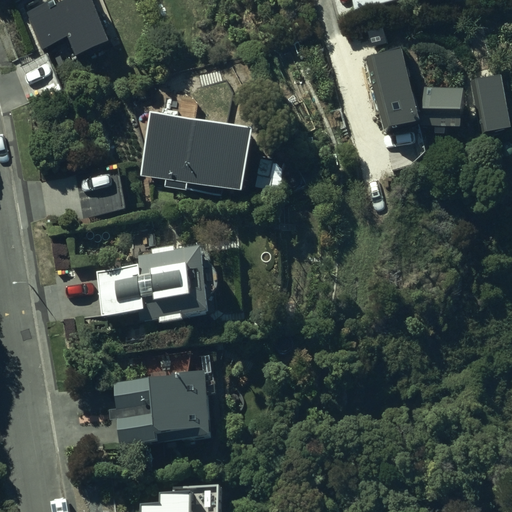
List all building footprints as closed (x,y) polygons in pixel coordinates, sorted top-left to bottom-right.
[(352,0),(355,13),(414,2),(424,0),(352,0)] [(356,52),(379,146),(424,137),(468,143),(470,125),(478,157),(484,155),(483,150),(511,144),(511,101),(508,72),(462,79),(464,89),(423,85),(412,41),(356,52)] [(256,138),(151,118),(138,181),(244,201),(256,138)] [(118,174),(41,182),(46,223),(123,213),(118,174)] [(142,273),(97,276),(101,322),(137,319),(138,327),(160,325),(160,331),(183,330),(182,324),(208,322),(203,255),(176,257),(176,254),(152,256),(152,261),(141,262),(142,273)] [(205,378),(115,387),(116,413),(111,413),(111,425),(118,425),(118,450),(158,450),(158,444),(211,443),(205,378)] [(160,511),(140,510),(140,511),(222,511),(223,490),(174,489),(174,497),(161,496),(160,511)]
